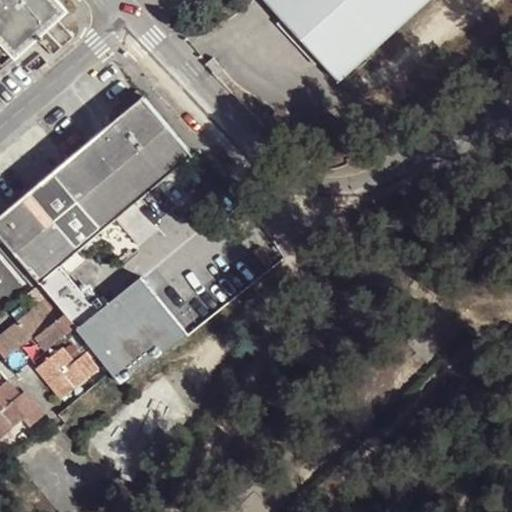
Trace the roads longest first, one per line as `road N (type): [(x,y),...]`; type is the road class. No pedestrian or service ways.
road 1 (residential): [(511,111),(382,184),(324,194),(293,189),(143,31)]
road 2 (residential): [(109,34),(0,126)]
